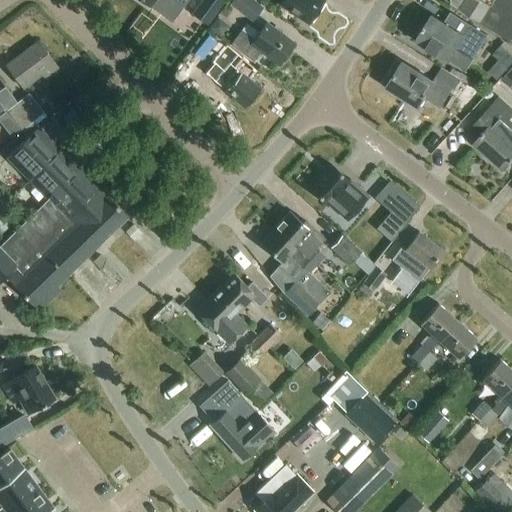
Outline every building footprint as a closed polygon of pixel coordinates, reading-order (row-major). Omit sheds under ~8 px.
[(221,0),(202,0),(192,15),(207,26),(224,2),(221,0)] [(253,0),(231,0),(229,3),(252,21),(262,7),(253,0)] [(283,0),(280,5),(308,24),(324,2),(321,0),(283,0)] [(454,0),(455,5),(455,6),(468,15),(477,0),(454,0)] [(511,0),(477,0),(468,15),(496,33),(511,7),(511,0)] [(511,7),(496,33),(511,42),(511,7)] [(463,36),(432,16),(416,42),(447,62),(455,49),(473,61),(488,37),(470,25),(463,36)] [(217,18),(209,29),(220,38),(224,32),(224,24),(217,18)] [(260,52),(278,65),(294,43),(266,23),(254,40),(241,30),(230,45),(253,62),(260,52)] [(58,69),(38,42),(6,67),(23,89),(42,75),(45,79),(58,69)] [(227,47),(213,63),(226,75),(217,86),(243,108),(259,89),(235,68),(242,60),(227,47)] [(498,61),(488,73),(497,81),(511,63),(511,56),(506,52),(498,61)] [(388,77),(383,85),(387,87),(386,88),(418,109),(424,98),(440,108),(452,89),(436,79),(434,83),(402,63),(402,64),(398,61),(393,69),(392,69),(387,76),(388,77)] [(511,65),(499,80),(511,91),(511,65)] [(61,81),(48,91),(57,103),(70,94),(61,81)] [(18,104),(33,123),(45,114),(30,95),(18,104)] [(511,116),(511,111),(498,98),(470,130),(479,138),(473,145),(503,171),(511,160),(511,124),(508,121),(511,116)] [(22,131),(33,123),(18,104),(8,111),(22,131)] [(38,128),(7,157),(48,200),(54,206),(69,222),(100,192),(38,128)] [(331,166),(310,190),(328,205),(346,221),(354,213),(368,196),(349,180),(348,181),(331,166)] [(113,190),(119,185),(117,184),(113,179),(107,184),(103,188),(109,194),(113,190)] [(387,184),(375,199),(390,212),(405,224),(418,207),(389,182),(387,184)] [(0,282),(4,278),(37,311),(49,300),(45,296),(127,216),(107,196),(106,198),(100,192),(69,222),(54,206),(48,200),(38,211),(0,247),(0,282)] [(0,234),(13,222),(0,209),(0,234)] [(276,227),(317,264),(325,255),(306,238),(312,232),(290,212),(276,227)] [(369,214),(350,238),(363,248),(382,225),(369,214)] [(308,274),(317,264),(276,227),(261,243),(283,263),(279,268),(290,277),(294,277),(302,268),(308,274)] [(402,246),(391,260),(410,275),(419,282),(429,268),(442,251),(418,232),(405,249),(402,246)] [(341,236),(329,250),(348,267),(360,253),(341,236)] [(377,267),(365,284),(375,292),(388,275),(377,267)] [(233,273),(214,292),(235,314),(250,299),(258,307),(267,298),(251,282),(246,287),(233,273)] [(283,293),(307,316),(319,304),(295,281),(283,293)] [(364,285),(359,292),(368,299),(373,292),(364,285)] [(235,314),(214,292),(195,311),(221,337),(221,338),(228,345),(246,327),(234,315),(235,314)] [(419,325),(439,342),(456,322),(437,305),(419,325)] [(456,322),(439,342),(458,359),(476,339),(456,322)] [(258,338),(270,350),(283,337),(271,325),(258,338)] [(270,350),(258,338),(247,349),(259,360),(270,350)] [(423,345),(412,358),(428,372),(438,359),(423,345)] [(223,373),(204,352),(203,353),(189,366),(208,386),(223,373)] [(241,360),(226,374),(247,395),(263,380),(241,360)] [(482,380),(501,397),(511,385),(511,372),(499,361),(482,380)] [(0,387),(11,405),(19,400),(28,416),(54,400),(34,366),(0,386),(0,387)] [(346,372),(320,399),(327,405),(332,400),(346,413),(345,415),(351,420),(376,444),(393,425),(369,402),(363,396),(367,392),(346,372)] [(227,382),(200,407),(213,421),(209,424),(241,459),(256,446),(256,445),(271,431),(227,382)] [(511,385),(501,397),(491,408),(485,402),(474,413),(490,427),(500,416),(510,405),(511,407),(511,385)] [(437,412),(417,434),(428,444),(448,422),(437,412)] [(410,416),(401,426),(409,433),(418,422),(410,416)] [(307,417),(288,434),(300,448),(319,430),(307,417)] [(476,445),(488,432),(479,423),(467,436),(476,445)] [(1,427),(0,427),(0,446),(9,441),(1,427)] [(494,449),(472,472),(480,480),(502,457),(494,449)] [(10,450),(0,457),(0,487),(24,469),(10,450)] [(352,511),(390,474),(370,453),(323,501),(334,511),(352,511)] [(290,511),(311,494),(286,466),(254,494),(262,502),(255,509),(257,511),(290,511)] [(0,487),(0,506),(1,508),(0,508),(0,511),(7,511),(39,489),(24,469),(0,487)] [(489,477),(474,492),(489,507),(504,492),(489,477)] [(7,511),(49,511),(52,510),(54,508),(39,489),(7,511)] [(428,511),(411,494),(392,511),(428,511)]
